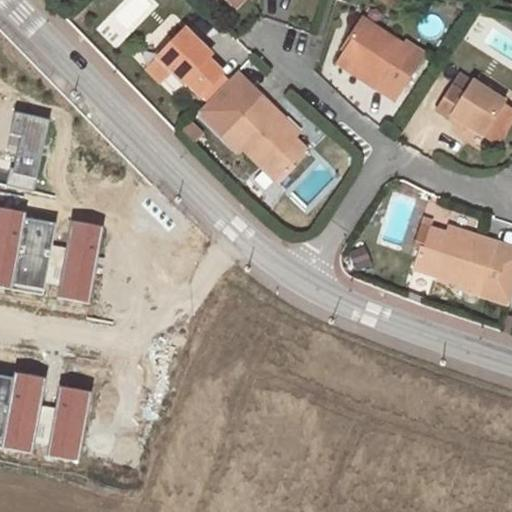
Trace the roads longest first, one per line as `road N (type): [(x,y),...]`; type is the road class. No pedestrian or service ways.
road 1 (residential): [(6,0),(235,228),(301,279)]
road 2 (residential): [(301,279),(371,314),(511,361)]
road 3 (residential): [(264,43),(381,152)]
road 4 (residential): [(381,152),(301,279)]
road 5 (residential): [(381,152),(511,198)]
